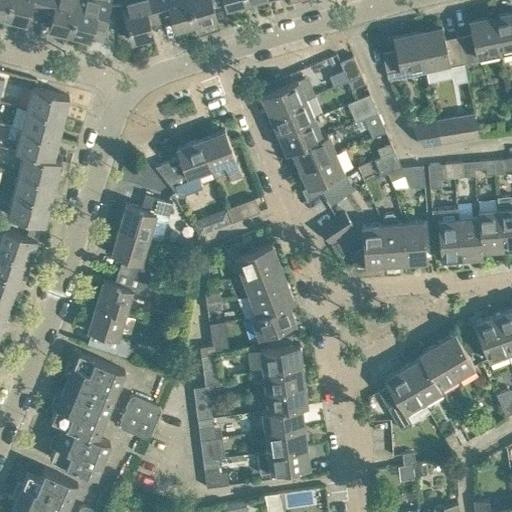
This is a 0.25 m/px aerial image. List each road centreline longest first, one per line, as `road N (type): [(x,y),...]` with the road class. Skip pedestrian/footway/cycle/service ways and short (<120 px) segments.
road 1 (unclassified): [(0,435),(132,78)]
road 2 (residential): [(326,282),(234,54)]
road 3 (unclassified): [(234,54),(418,0)]
road 4 (residential): [(343,363),(507,276)]
road 5 (residential): [(507,276),(326,282)]
road 6 (residential): [(369,511),(343,363)]
road 7 (unclassified): [(0,38),(132,78)]
